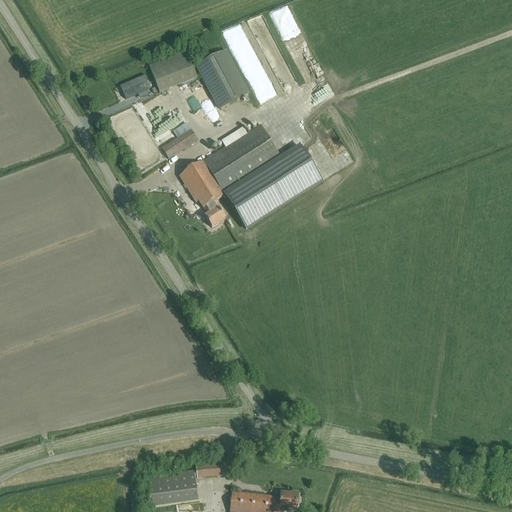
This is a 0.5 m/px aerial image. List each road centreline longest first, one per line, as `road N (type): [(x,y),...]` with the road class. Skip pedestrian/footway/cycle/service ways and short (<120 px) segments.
road 1 (unclassified): [(272,434),(0,4)]
road 2 (unclassified): [(0,479),(145,439),(272,434)]
road 3 (unclassified): [(511,488),(315,450),(272,434)]
